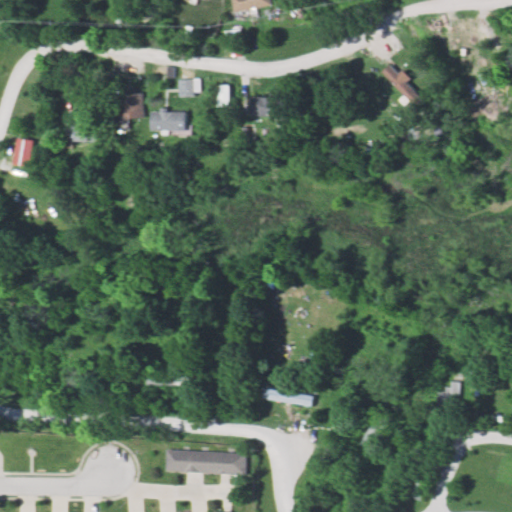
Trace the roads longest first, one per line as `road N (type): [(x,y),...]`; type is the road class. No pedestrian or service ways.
road 1 (residential): [(290,511),(294,467),(272,439),(165,424),(36,420),(0,408),(17,77),(33,54),(56,44),(279,76),(326,64),(425,12),(511,8)]
road 2 (residential): [(511,440),(459,447),(430,511)]
